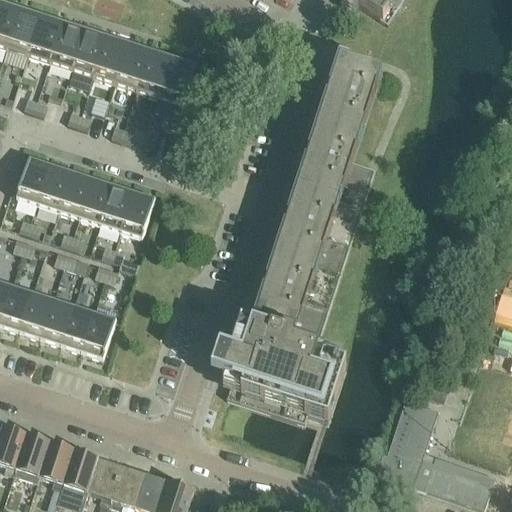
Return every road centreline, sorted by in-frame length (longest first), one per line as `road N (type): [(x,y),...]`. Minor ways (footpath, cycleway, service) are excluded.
road 1 (residential): [(269,201),(28,129),(0,217)]
road 2 (residential): [(169,451),(212,326),(240,289),(269,201)]
road 3 (unclassified): [(361,511),(169,451)]
road 4 (residential): [(169,451),(0,393)]
road 5 (residential): [(269,201),(306,88),(299,54),(282,42)]
